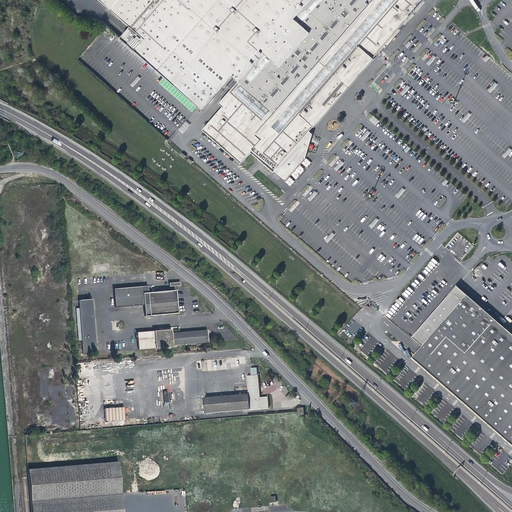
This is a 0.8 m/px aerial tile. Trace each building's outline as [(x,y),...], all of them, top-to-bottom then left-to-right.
[(104,0),(135,27),(125,38),(204,109),(234,76),(239,80),(220,103),(223,106),(203,129),(242,163),(253,149),(262,139),(256,134),(262,128),(269,127),(280,115),(281,106),(346,32),(353,31),(363,19),(364,11),(373,0),(104,0)] [(373,0),(364,11),(363,19),(353,31),(346,32),(281,106),(280,115),(269,127),(262,128),(256,134),(262,139),(253,149),(285,180),(307,160),(315,129),(353,79),(423,0),(373,0)] [(183,134),(190,125),(185,120),(178,130),(183,134)] [(176,298),(175,290),(147,292),(147,285),(112,289),(115,308),(143,305),(148,304),(149,316),(177,313),(176,298)] [(505,330),(456,287),(412,338),(421,346),(411,358),(451,392),(505,330)] [(96,352),(94,336),(91,300),(79,301),(82,337),(83,353),(96,352)] [(208,342),(207,331),(172,334),(172,329),(137,332),(139,350),(155,349),(173,347),(173,345),(208,342)] [(511,445),(511,335),(505,330),(451,392),(511,445)] [(203,396),(205,415),(270,409),(268,398),(261,398),(260,395),(258,375),(258,369),(250,368),(251,376),(247,377),(249,393),(203,396)] [(164,404),(184,402),(182,371),(161,372),(164,404)] [(106,421),(124,420),(124,408),(105,409),(106,421)] [(260,440),(184,447),(189,508),(264,500),(286,511),(338,511),(351,486),(260,440)] [(122,511),(118,462),(82,465),(85,511),(122,511)] [(31,511),(85,511),(82,465),(28,470),(31,511)]
